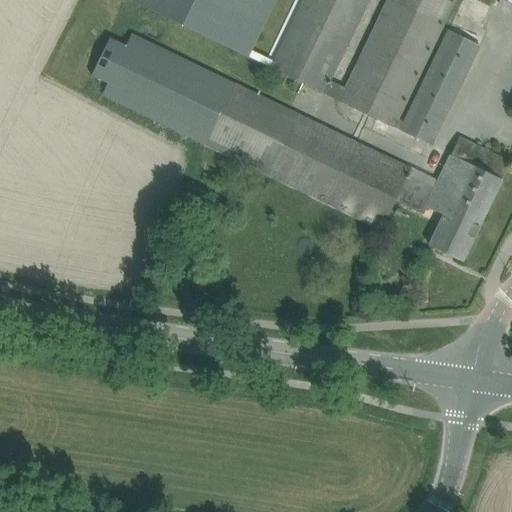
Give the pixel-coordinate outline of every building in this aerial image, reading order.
[(127,0),(249,59),(252,52),(276,0),(127,0)] [(252,52),(249,59),(269,68),(282,74),(277,84),(298,94),(298,95),(303,85),(432,147),(481,46),(448,30),(447,30),(403,122),(399,120),(457,0),(386,0),(344,88),(331,81),(370,0),(301,0),(272,62),(252,52)] [(511,0),(500,0),(499,3),(511,8),(511,0)] [(459,138),(439,181),(435,188),(408,175),(411,170),(291,112),(234,84),(132,35),(127,44),(111,36),(92,75),(108,83),(103,95),(205,144),(266,174),(382,229),(396,201),(411,209),(418,195),(429,201),(426,207),(444,216),(429,246),(463,262),(510,163),(459,138)] [(218,195),(198,186),(191,200),(211,210),(218,195)]
